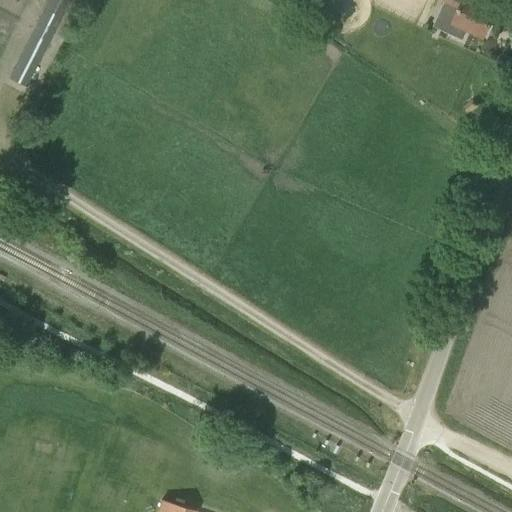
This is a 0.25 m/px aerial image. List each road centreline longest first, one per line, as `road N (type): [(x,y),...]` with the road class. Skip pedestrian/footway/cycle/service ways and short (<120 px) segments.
road 1 (track): [(0,142),(55,199),(511,473)]
road 2 (unclassified): [(383,511),(511,124)]
